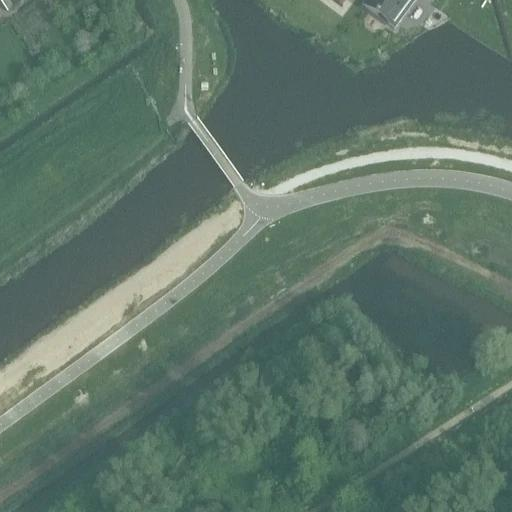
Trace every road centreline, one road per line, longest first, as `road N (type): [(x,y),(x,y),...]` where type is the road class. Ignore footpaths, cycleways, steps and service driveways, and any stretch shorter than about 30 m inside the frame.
road 1 (unknown): [(0,498),(375,240)]
road 2 (unknown): [(511,290),(400,239),(375,240)]
